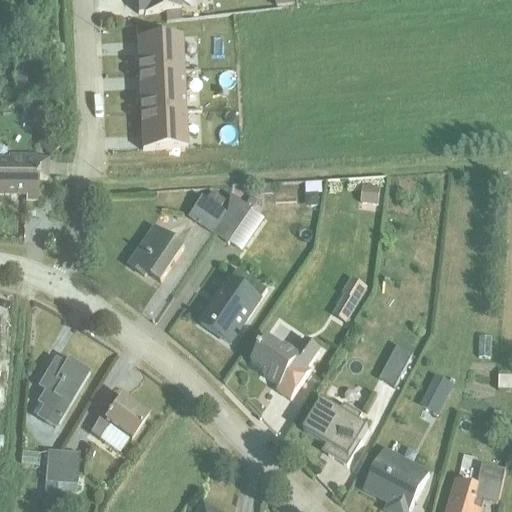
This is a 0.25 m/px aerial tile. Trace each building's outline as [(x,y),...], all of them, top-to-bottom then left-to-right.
[(136,0),(136,1),(134,3),(135,10),(137,12),(138,17),(144,16),(144,17),(164,15),(180,13),(178,0),(136,0)] [(292,0),(273,0),(275,9),(293,6),(292,0)] [(180,13),(164,15),(165,23),(181,21),(180,13)] [(183,40),(137,42),(138,46),(139,78),(184,76),(183,40)] [(29,63),(13,66),(19,90),(34,86),(29,63)] [(184,76),(139,78),(141,118),(186,116),(184,76)] [(186,116),(141,118),(142,153),(188,151),(186,116)] [(52,137),(40,148),(51,159),(62,148),(52,137)] [(8,163),(0,162),(0,199),(26,200),(26,204),(38,204),(38,183),(47,183),(47,164),(36,164),(36,159),(8,159),(8,163)] [(322,185),(306,186),(307,211),(320,210),(319,197),(323,197),(322,185)] [(366,209),(384,210),(386,188),(367,187),(366,209)] [(203,201),(189,222),(214,239),(228,218),(221,214),(227,205),(213,196),(207,204),(203,201)] [(228,218),(214,239),(229,248),(230,247),(243,255),(265,223),(253,214),(258,206),(251,200),(247,208),(232,199),(228,218)] [(156,232),(130,269),(145,280),(147,277),(162,287),(185,252),(156,232)] [(238,275),(202,328),(231,349),(268,294),(238,275)] [(496,360),(497,336),(485,335),(484,359),(496,360)] [(270,343),(252,368),(267,378),(264,381),(280,392),(277,395),(292,405),(312,375),(308,373),(321,355),(306,344),(297,357),(285,348),(283,352),(270,343)] [(397,350),(379,383),(395,391),(412,359),(397,350)] [(0,405),(6,406),(10,363),(0,362),(0,405)] [(43,411),(36,422),(54,433),(87,376),(68,365),(65,370),(56,364),(39,393),(44,395),(37,407),(43,411)] [(435,380),(421,408),(439,418),(455,390),(435,380)] [(511,380),(499,380),(499,394),(511,394),(511,380)] [(104,413),(90,437),(119,457),(129,444),(130,446),(148,420),(122,401),(110,418),(104,413)] [(323,406),(304,436),(333,453),(329,460),(348,472),(362,449),(359,447),(367,433),(359,428),(363,420),(345,410),(341,417),(323,406)] [(386,454),(365,495),(391,509),(389,511),(412,511),(431,478),(386,454)] [(22,455),(21,468),(39,470),(40,457),(22,455)] [(48,455),(43,511),(47,511),(55,511),(60,456),(48,455)] [(55,511),(64,511),(65,498),(76,498),(79,458),(60,456),(55,511)] [(458,485),(449,511),(483,511),(485,506),(498,509),(506,474),(482,469),(477,491),(458,485)]
